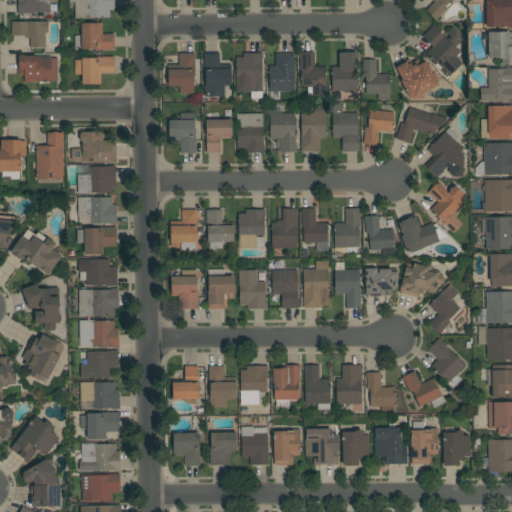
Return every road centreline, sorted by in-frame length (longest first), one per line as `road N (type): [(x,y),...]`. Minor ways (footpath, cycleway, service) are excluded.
road 1 (residential): [(141,0),(149,511)]
road 2 (residential): [(149,498),(511,498)]
road 3 (residential): [(142,28),(392,24)]
road 4 (residential): [(147,340),(397,339)]
road 5 (residential): [(144,183),(392,181)]
road 6 (residential): [(0,110),(143,110)]
